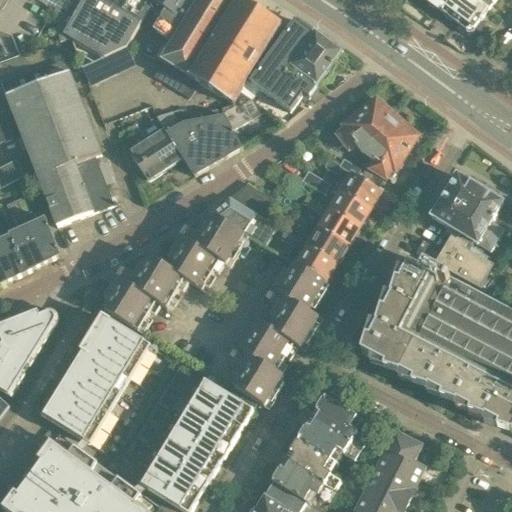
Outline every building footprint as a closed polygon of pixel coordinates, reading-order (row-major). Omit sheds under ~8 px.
[(72,40),(82,70),(83,70),(128,49),(142,23),(101,0),(59,0),(53,12),(60,44),(72,40)] [(101,0),(142,23),(151,8),(155,0),(101,0)] [(155,0),(151,8),(162,16),(153,31),(170,41),(195,1),(193,0),(155,0)] [(234,108),(242,95),(283,28),(238,0),(236,4),(228,0),(198,0),(160,62),(189,80),(234,108)] [(472,0),(424,0),(467,32),(474,31),(488,12),(472,0)] [(497,0),(472,0),(488,12),(497,0)] [(317,91),(335,67),(339,69),(343,69),(346,65),(345,60),(342,57),(343,56),(332,48),(332,47),(316,35),(315,36),(295,22),(251,85),(291,114),(304,97),(309,101),(317,91)] [(65,62),(0,86),(0,190),(25,177),(17,161),(0,169),(0,145),(22,138),(57,230),(95,216),(95,215),(114,208),(95,160),(102,157),(70,74),(65,62)] [(267,113),(242,95),(234,108),(224,111),(201,115),(179,112),(173,114),(156,120),(184,161),(183,161),(195,179),(243,151),(233,133),(267,113)] [(336,133),(337,135),(331,140),(339,150),(345,145),(350,152),(357,147),(364,156),(376,163),(371,170),(391,182),(418,139),(416,138),(415,134),(409,131),(406,131),(386,114),(386,110),(382,104),(378,104),(377,102),(336,133)] [(140,124),(136,127),(166,172),(183,161),(184,161),(156,120),(151,122),(157,132),(148,137),(140,124)] [(166,172),(136,127),(129,130),(137,144),(141,142),(144,146),(130,155),(148,184),(166,172)] [(317,146),(311,138),(302,146),(311,151),(317,146)] [(334,155),(330,163),(341,169),(353,177),(353,176),(357,178),(361,171),(334,155)] [(337,176),(341,169),(330,163),(326,169),(337,176)] [(303,183),(324,196),(330,187),(309,174),(303,183)] [(353,177),(342,194),(370,211),(381,193),(357,178),(353,176),(353,177)] [(424,242),(417,254),(481,290),(493,268),(485,264),(504,233),(491,225),(493,222),(494,223),(495,220),(494,220),(502,207),(503,207),(504,205),(502,204),(502,205),(490,198),(494,191),(475,179),(471,186),(459,179),(459,178),(457,177),(457,179),(433,218),(432,220),(433,221),(434,220),(456,234),(443,254),(424,242)] [(248,187),(231,199),(267,222),(278,205),(248,187)] [(359,230),(370,211),(342,194),(331,212),(359,230)] [(325,221),(331,212),(318,205),(308,198),(303,206),(314,212),(313,213),(325,221)] [(285,250),(287,246),(282,243),(287,234),(267,222),(231,199),(211,215),(214,219),(244,237),(275,256),(280,247),(285,250)] [(348,248),(359,230),(331,212),(325,221),(319,231),(348,248)] [(33,214),(23,219),(42,268),(60,259),(45,222),(37,225),(33,214)] [(291,224),(303,231),(308,222),(296,215),(291,224)] [(30,275),(42,268),(23,219),(15,223),(19,233),(10,238),(11,239),(25,277),(30,275)] [(169,271),(151,260),(139,281),(122,271),(116,281),(121,284),(104,313),(138,334),(156,305),(167,311),(185,282),(203,293),(220,263),(226,267),(244,237),(214,219),(202,239),(186,230),(180,240),(185,243),(169,271)] [(337,265),(348,248),(319,231),(309,248),(337,265)] [(282,243),(287,246),(292,249),(297,241),(287,234),(282,243)] [(0,236),(0,264),(8,285),(25,277),(11,239),(3,243),(0,236)] [(324,286),(337,265),(309,248),(297,267),(296,267),(295,268),(324,286)] [(376,326),(377,326),(370,340),(367,339),(362,354),(385,367),(384,370),(400,375),(400,374),(414,382),(413,385),(428,390),(429,389),(442,396),(441,400),(457,405),(457,404),(471,411),(469,415),(485,420),(485,419),(499,426),(498,430),(511,434),(511,311),(424,265),(420,274),(408,268),(400,283),(396,282),(391,298),(392,298),(385,311),(381,310),(376,326)] [(308,313),(324,286),(295,268),(278,295),(273,292),(267,302),(283,312),(271,331),(255,322),(254,323),(259,326),(251,340),(242,354),(237,351),(231,361),(247,371),(235,391),(237,392),(258,404),(265,409),(283,379),(277,375),(286,360),(294,347),(300,350),(318,320),(308,313)] [(498,275),(485,292),(503,302),(510,292),(505,288),(509,283),(498,275)] [(48,313),(46,313),(39,316),(38,313),(15,322),(0,346),(0,392),(11,400),(25,377),(22,376),(27,367),(30,369),(57,325),(58,324),(58,322),(58,321),(58,319),(57,318),(57,317),(56,315),(54,314),(53,313),(51,313),(49,312),(48,313)] [(102,319),(101,321),(42,418),(89,447),(149,348),(102,319)] [(193,511),(254,414),(252,413),(232,400),(205,384),(141,488),(180,511),(193,511)] [(232,400),(252,413),(258,404),(237,392),(232,400)] [(0,421),(10,409),(0,401),(0,421)] [(363,423),(356,419),(326,401),(313,422),(362,453),(369,442),(357,435),(363,423)] [(355,463),(362,453),(313,422),(300,444),(337,467),(344,456),(355,463)] [(405,511),(416,491),(416,490),(425,471),(415,465),(423,448),(407,440),(396,435),(356,511),(405,511)] [(331,477),(337,467),(300,444),(287,465),(336,495),(342,484),(331,477)] [(3,511),(140,511),(135,508),(141,499),(75,451),(69,460),(51,447),(39,464),(43,466),(19,499),(15,496),(3,511)] [(329,506),(336,495),(287,465),(274,486),(317,511),(318,511),(324,502),(329,506)] [(317,511),(274,486),(257,511),(317,511)]
